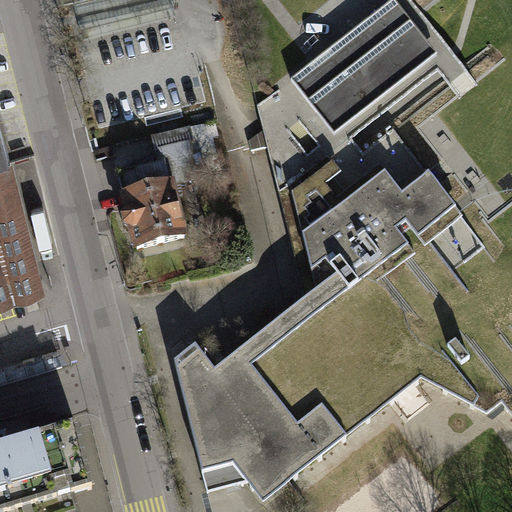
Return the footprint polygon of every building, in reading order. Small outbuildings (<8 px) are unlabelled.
[(137,0),(84,0),(74,3),(77,15),(137,0)] [(168,0),(79,22),(84,42),(177,19),(172,0),(168,0)] [(511,201),(472,231),(394,130),(364,153),(362,150),(353,139),(434,75),(456,57),(452,51),(412,0),(395,0),(286,85),(258,107),(264,131),(268,147),(285,211),(294,251),(304,291),(306,301),(230,361),(216,373),(204,359),(195,347),(175,363),(207,494),(247,483),(264,506),(422,383),(487,418),(502,405),(511,417),(511,201)] [(0,296),(41,284),(10,161),(0,163),(0,160),(9,158),(0,124),(0,296)] [(194,129),(207,180),(221,175),(212,136),(214,136),(210,124),(194,129)] [(268,147),(264,131),(250,142),(252,152),(268,147)] [(133,229),(138,250),(185,238),(172,186),(197,179),(189,144),(161,151),(164,162),(119,173),(128,211),(126,212),(123,217),(125,225),(131,229),(133,229)] [(77,427),(48,437),(65,497),(92,490),(77,427)] [(0,511),(7,511),(65,497),(48,437),(7,449),(5,440),(0,441),(0,511)] [(69,511),(65,497),(7,511),(69,511)]
